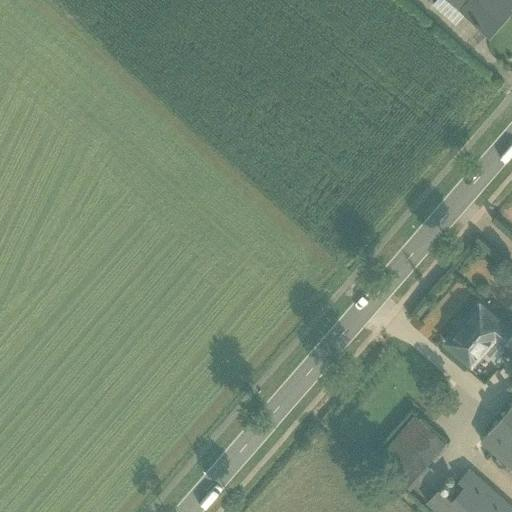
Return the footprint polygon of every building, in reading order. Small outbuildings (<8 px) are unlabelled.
[(511,7),(510,6),(511,3),(511,0),(450,0),(490,37),(511,12),(511,7)] [(478,373),(511,332),(511,330),(478,301),(442,342),(478,373)] [(511,398),(482,433),(511,459),(511,398)] [(414,408),(374,452),(405,480),(445,435),(414,408)] [(434,475),(421,489),(446,511),(511,511),(511,504),(465,462),(445,484),(434,475)]
